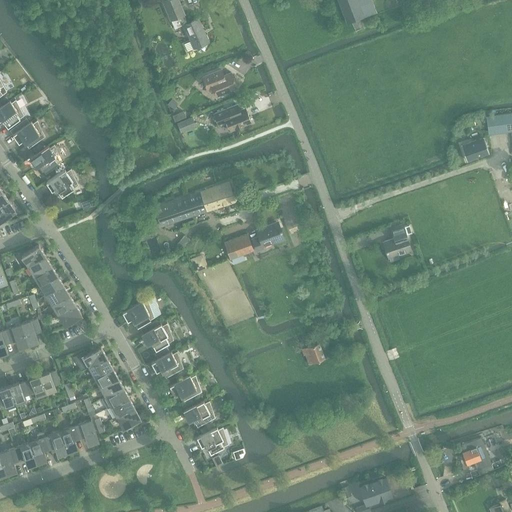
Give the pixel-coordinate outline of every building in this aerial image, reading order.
[(177,0),(167,0),(162,2),(171,21),(171,20),(175,29),(184,25),(188,23),(187,22),(184,15),(184,14),(177,0)] [(372,0),(338,0),(347,23),(377,12),(372,0)] [(188,23),(184,25),(191,40),(184,44),(187,51),(194,48),(196,47),(197,51),(201,52),(204,50),(205,47),(204,44),(208,42),(197,18),(187,22),(188,23)] [(231,72),(224,76),(221,69),(202,77),(207,90),(213,87),(216,96),(237,87),(231,72)] [(7,96),(0,101),(3,105),(9,100),(7,96)] [(16,99),(11,102),(10,100),(9,100),(3,105),(0,107),(0,120),(2,119),(8,127),(24,115),(16,99)] [(245,107),(239,110),(237,104),(214,113),(218,124),(224,121),(225,123),(227,123),(230,130),(251,122),(245,107)] [(511,113),(496,115),(498,133),(499,133),(511,130),(511,113)] [(496,115),(486,117),(488,134),(498,133),(496,115)] [(181,133),(196,127),(192,116),(177,123),(181,133)] [(18,130),(29,122),(27,119),(15,127),(18,130)] [(37,120),(33,123),(31,121),(29,122),(18,130),(13,134),(19,143),(23,140),(29,148),(45,136),(37,120)] [(483,137),(461,144),(466,160),(489,153),(483,137)] [(32,149),(35,153),(43,147),(41,143),(32,149)] [(54,144),(50,147),(48,145),(29,158),(35,167),(40,164),(45,172),(62,160),(54,144)] [(59,167),(49,174),(51,177),(62,170),(59,167)] [(71,168),(66,171),(65,169),(46,182),(52,191),(56,188),(62,196),(79,185),(71,168)] [(201,191),(187,195),(193,214),(235,200),(229,182),(201,191)] [(0,205),(8,199),(2,190),(0,191),(0,205)] [(187,195),(155,206),(161,225),(188,216),(193,214),(187,195)] [(0,219),(15,209),(8,199),(0,205),(0,219)] [(93,199),(82,203),(84,209),(94,206),(95,205),(94,203),(93,199)] [(136,220),(134,212),(123,215),(125,222),(136,220)] [(264,228),(263,227),(256,229),(258,236),(252,238),(256,251),(263,248),(263,246),(285,238),(279,223),(264,228)] [(399,237),(384,242),(387,249),(386,250),(390,261),(400,258),(399,255),(410,251),(411,254),(412,254),(406,235),(412,233),(409,225),(403,227),(403,224),(390,228),(392,234),(398,232),(399,237)] [(247,233),(224,241),(230,258),(253,250),(247,233)] [(190,240),(184,236),(177,244),(183,249),(190,240)] [(38,245),(21,255),(28,265),(45,255),(38,245)] [(28,265),(34,275),(51,264),(45,255),(28,265)] [(57,274),(51,264),(34,275),(40,285),(57,274)] [(63,284),(57,274),(40,285),(46,294),(63,284)] [(69,293),(63,284),(46,294),(52,304),(69,293)] [(75,303),(69,293),(52,304),(58,314),(75,303)] [(155,297),(148,300),(143,303),(142,300),(122,312),(127,321),(132,318),(137,327),(161,313),(155,297)] [(58,314),(64,324),(81,313),(75,303),(58,314)] [(35,331),(41,329),(37,318),(21,323),(28,342),(38,339),(35,331)] [(156,320),(140,328),(143,333),(159,324),(156,320)] [(18,346),(28,342),(21,323),(6,329),(10,340),(15,338),(18,346)] [(143,333),(141,334),(146,343),(151,341),(156,350),(173,339),(167,323),(162,325),(161,323),(159,324),(143,333)] [(4,342),(10,340),(6,329),(0,331),(0,352),(7,350),(4,342)] [(319,342),(302,348),(304,355),(305,354),(309,363),(324,358),(319,342)] [(85,350),(73,356),(81,370),(89,366),(106,356),(101,346),(87,354),(85,350)] [(177,351),(172,353),(171,351),(151,362),(156,371),(161,369),(165,377),(183,368),(177,351)] [(106,356),(89,366),(95,376),(112,366),(106,356)] [(112,366),(95,376),(100,386),(117,376),(112,366)] [(50,372),(49,370),(40,374),(46,393),(56,389),(54,382),(59,380),(56,369),(50,372)] [(34,389),(37,396),(46,393),(40,374),(30,377),(30,379),(25,381),(29,391),(34,389)] [(196,374),(191,377),(190,374),(170,385),(174,394),(179,392),(184,401),(202,391),(196,374)] [(105,396),(123,386),(117,376),(100,386),(105,396)] [(19,381),(9,385),(16,404),(31,398),(29,391),(25,381),(19,383),(19,381)] [(0,407),(0,408),(6,406),(6,407),(16,404),(9,385),(0,388),(0,407)] [(111,406),(129,396),(123,386),(105,396),(106,396),(102,398),(107,408),(111,406)] [(111,406),(117,416),(134,406),(129,396),(111,406)] [(183,411),(188,420),(193,418),(197,427),(215,417),(209,400),(205,403),(203,400),(183,411)] [(122,426),(140,417),(134,406),(117,416),(122,426)] [(88,442),(98,438),(91,419),(81,423),(75,425),(79,436),(85,434),(88,442)] [(74,438),(79,436),(75,425),(70,427),(60,430),(67,449),(77,446),(74,438)] [(223,426),(218,429),(217,426),(207,431),(202,434),(197,437),(201,446),(206,444),(210,453),(229,443),(223,426)] [(57,453),(67,449),(60,430),(51,434),(45,436),(49,447),(55,445),(57,453)] [(39,438),(30,442),(37,460),(46,457),(43,449),(49,447),(45,436),(43,432),(37,434),(39,438)] [(466,450),(462,452),(467,464),(474,461),(477,468),(480,475),(494,470),(491,463),(492,462),(489,455),(484,443),(482,436),(463,443),(466,450)] [(30,442),(15,447),(19,458),(24,456),(27,464),(37,460),(30,442)] [(13,460),(18,458),(14,447),(9,449),(0,452),(0,454),(6,471),(16,468),(13,460)] [(223,463),(219,454),(212,458),(216,466),(223,463)] [(383,476),(361,484),(367,504),(390,496),(383,476)] [(349,486),(342,488),(345,498),(352,496),(349,486)] [(499,504),(490,507),(491,511),(510,511),(506,499),(498,502),(499,504)]
